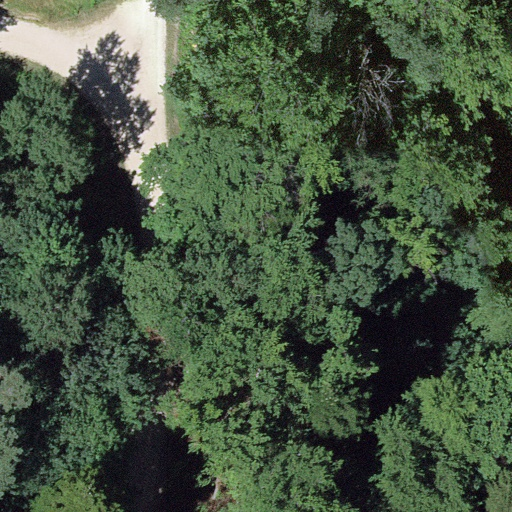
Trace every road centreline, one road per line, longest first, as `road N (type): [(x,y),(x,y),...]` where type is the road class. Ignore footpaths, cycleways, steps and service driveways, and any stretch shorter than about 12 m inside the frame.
road 1 (track): [(113,511),(142,0)]
road 2 (track): [(140,61),(0,37)]
